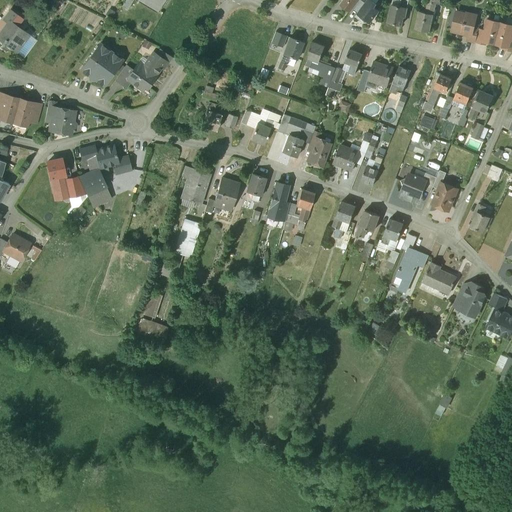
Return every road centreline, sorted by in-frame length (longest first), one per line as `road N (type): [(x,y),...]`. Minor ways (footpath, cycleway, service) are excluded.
road 1 (residential): [(137,132),(238,152),(452,234)]
road 2 (residential): [(511,72),(313,25),(245,0)]
road 3 (residential): [(227,0),(137,122)]
road 4 (residential): [(452,234),(511,96)]
road 5 (residential): [(0,70),(137,122)]
